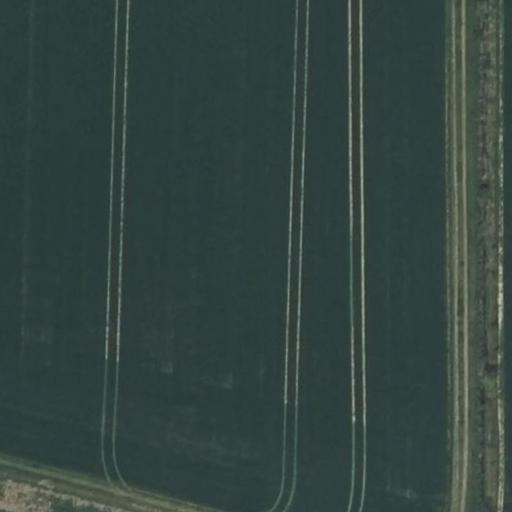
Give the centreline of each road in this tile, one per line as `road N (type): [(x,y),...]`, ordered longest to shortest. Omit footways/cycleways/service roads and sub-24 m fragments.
road 1 (track): [(449,511),(452,0)]
road 2 (track): [(175,511),(0,464)]
